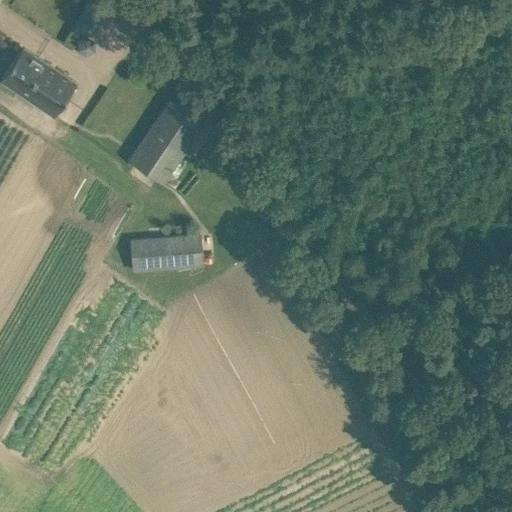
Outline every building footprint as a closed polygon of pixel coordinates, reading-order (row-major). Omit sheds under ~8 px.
[(90,0),(77,20),(96,32),(116,0),(90,0)] [(1,78),(54,114),(76,81),(23,45),(1,78)] [(182,83),(174,88),(179,97),(188,92),(182,83)] [(163,180),(204,121),(170,98),(130,158),(163,180)] [(132,239),(135,267),(202,262),(200,234),(132,239)]
